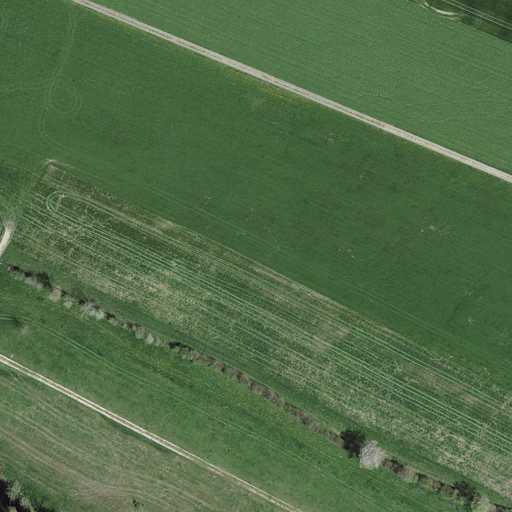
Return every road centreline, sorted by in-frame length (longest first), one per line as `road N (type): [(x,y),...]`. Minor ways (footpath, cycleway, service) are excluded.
road 1 (track): [(74,0),(511,181)]
road 2 (track): [(0,358),(292,511)]
